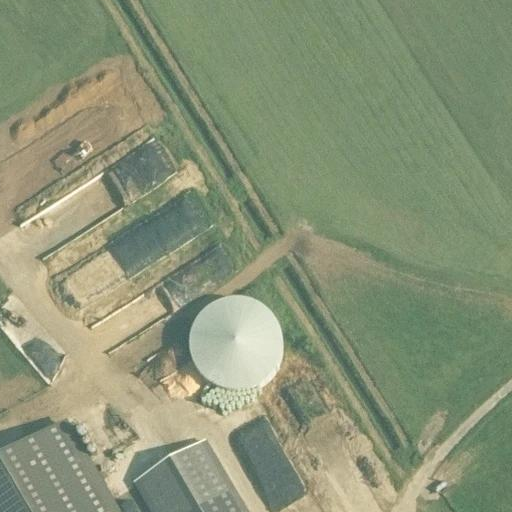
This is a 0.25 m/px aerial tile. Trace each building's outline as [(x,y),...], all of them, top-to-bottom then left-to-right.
[(113,284),(212,230),(197,202),(97,257),(113,284)] [(100,351),(226,281),(215,261),(88,330),(100,351)] [(237,388),(251,386),(263,380),(273,370),(279,357),(281,343),(278,330),(271,318),(260,309),(247,304),(233,303),(220,307),(209,315),(200,327),(196,340),(197,354),(202,367),(211,378),(223,385),(237,388)] [(0,511),(112,511),(63,427),(0,463),(0,511)] [(244,448),(275,511),(320,511),(279,430),(244,448)] [(208,449),(138,491),(150,511),(244,511),(232,490),(208,449)] [(111,504),(115,511),(131,511),(136,509),(129,495),(111,504)]
